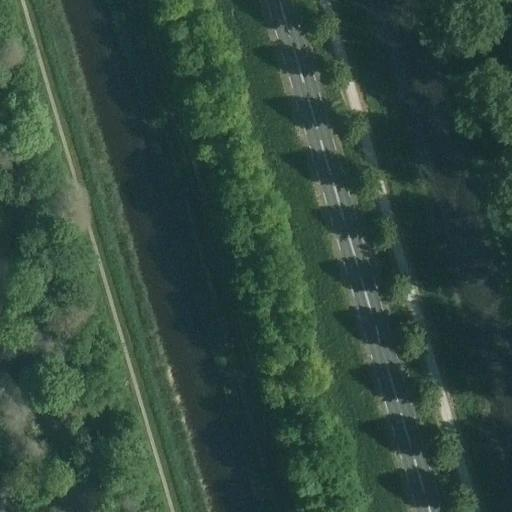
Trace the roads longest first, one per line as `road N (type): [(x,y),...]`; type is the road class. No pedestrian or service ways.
road 1 (secondary): [(279,0),(429,511)]
road 2 (track): [(511,156),(466,0)]
